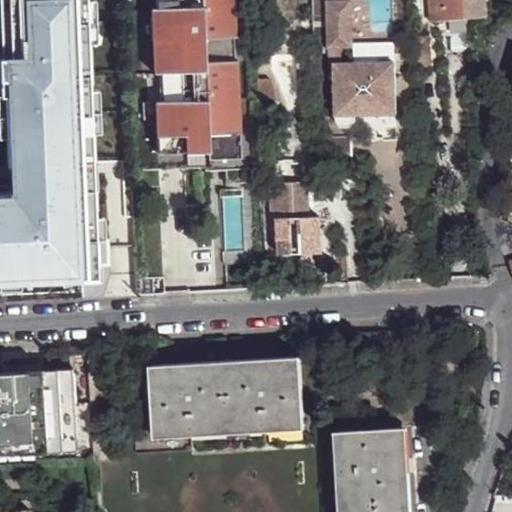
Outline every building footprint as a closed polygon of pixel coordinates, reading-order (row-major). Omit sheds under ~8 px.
[(84,0),(0,0),(0,2),(9,193),(0,193),(0,281),(96,279),(84,0)] [(332,2),(333,15),(358,14),(357,0),(332,2)] [(448,20),(469,19),(468,0),(432,0),(434,20),(448,20)] [(468,0),(469,19),(491,18),(489,0),(468,0)] [(337,64),(338,116),(333,118),(339,129),(351,128),(356,122),(356,117),(401,116),(401,82),(400,62),(347,64),(346,46),(359,46),(358,14),(333,15),(334,64),(337,64)] [(449,36),(456,35),(471,33),(469,19),(448,20),(449,36)] [(418,49),(420,67),(432,66),(431,48),(418,49)] [(277,219),(286,218),(287,256),(327,254),(325,217),(314,217),(312,182),(282,183),(283,199),(276,199),(277,219)] [(305,424),(301,364),(151,372),(155,432),(305,424)] [(75,369),(0,373),(0,443),(80,439),(75,369)] [(342,431),(346,511),(406,511),(402,428),(342,431)] [(80,439),(0,443),(0,456),(81,451),(80,439)]
